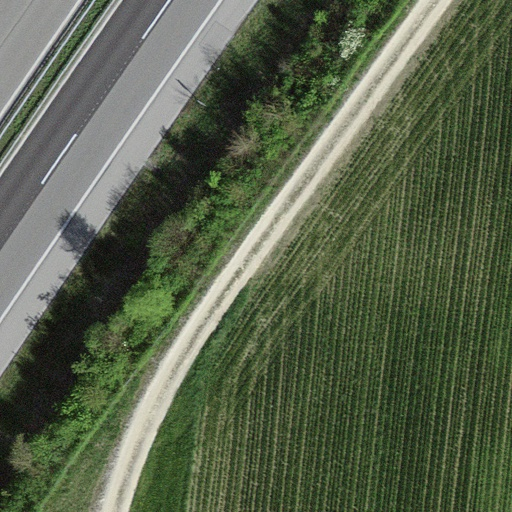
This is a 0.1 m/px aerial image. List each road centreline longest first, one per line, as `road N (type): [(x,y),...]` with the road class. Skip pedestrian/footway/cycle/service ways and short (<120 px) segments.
road 1 (track): [(434,0),(196,332),(145,428),(115,511)]
road 2 (motorway): [(0,244),(169,0)]
